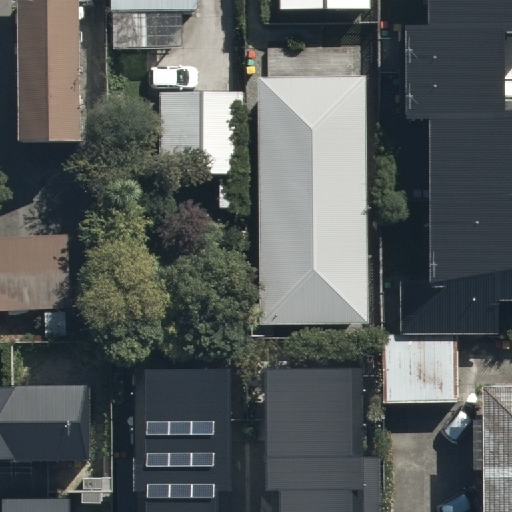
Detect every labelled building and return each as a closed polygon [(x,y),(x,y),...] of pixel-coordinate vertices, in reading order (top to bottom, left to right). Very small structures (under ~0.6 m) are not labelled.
[(195,22),(195,0),(112,0),(113,22),(195,22)] [(370,0),(279,0),(280,10),(371,9),(370,0)] [(428,274),(398,275),(399,336),(504,335),(504,317),(511,317),(511,125),(510,126),(509,60),(511,60),(511,0),(427,0),(428,35),(402,36),(403,140),(426,139),(428,274)] [(82,154),(80,6),(18,6),(20,155),(82,154)] [(362,328),(360,83),(256,84),(258,329),(362,328)] [(248,190),(246,115),(163,116),(164,189),(248,190)] [(0,318),(70,315),(67,243),(0,245),(0,318)] [(386,409),(461,408),(461,338),(385,338),(386,409)] [(359,511),(359,375),(257,375),(258,498),(276,497),(275,511),(359,511)] [(224,511),(223,383),(139,384),(139,465),(117,465),(117,511),(224,511)] [(0,393),(0,464),(85,464),(85,393),(0,393)] [(511,511),(511,399),(484,399),(483,511),(511,511)]
